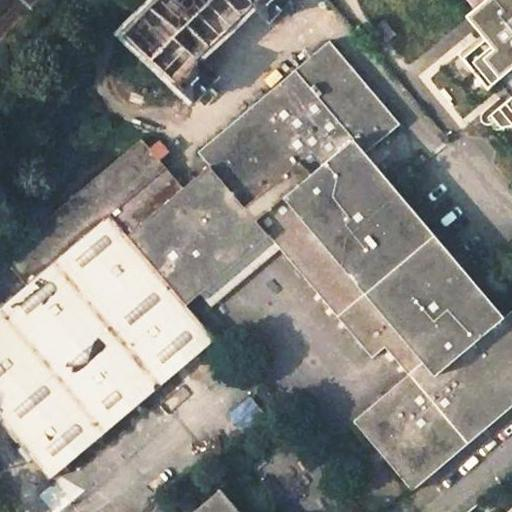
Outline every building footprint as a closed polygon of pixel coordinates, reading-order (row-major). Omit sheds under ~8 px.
[(154,0),(122,33),(194,101),(218,75),(198,56),(253,5),(269,20),(287,0),(154,0)] [(511,0),(465,0),(474,8),(463,18),(480,38),(459,55),(488,92),(500,84),(510,96),(487,117),(499,132),(511,129),(511,0)] [(412,490),(511,404),(511,309),(504,317),(434,375),(283,197),(353,138),(365,153),(399,123),(329,40),(198,151),(209,165),(268,235),(280,248),(372,357),(384,347),(408,374),(395,385),(353,421),(376,448),(387,461),(412,490)] [(353,138),(283,197),(434,375),(504,317),(365,153),(353,138)] [(0,306),(0,421),(21,445),(49,479),(214,339),(185,304),(127,235),(183,187),(141,139),(2,256),(26,285),(0,306)] [(183,187),(127,235),(185,304),(197,295),(211,283),(268,235),(209,165),(183,187)] [(240,511),(220,488),(191,511),(240,511)]
